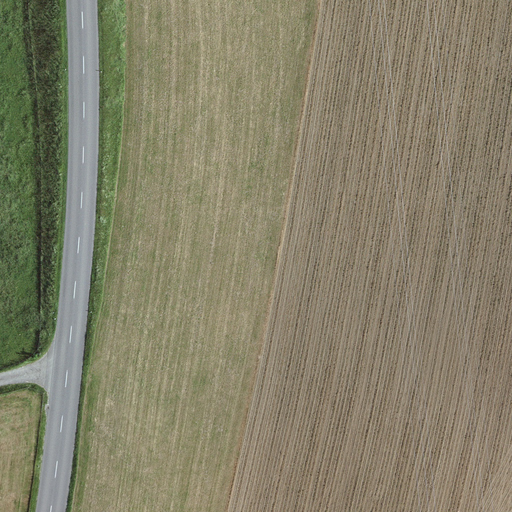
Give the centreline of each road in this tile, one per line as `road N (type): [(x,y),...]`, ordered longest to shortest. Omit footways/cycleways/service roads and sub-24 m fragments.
road 1 (secondary): [(80,0),(82,194),(66,363)]
road 2 (secondary): [(66,363),(47,511)]
